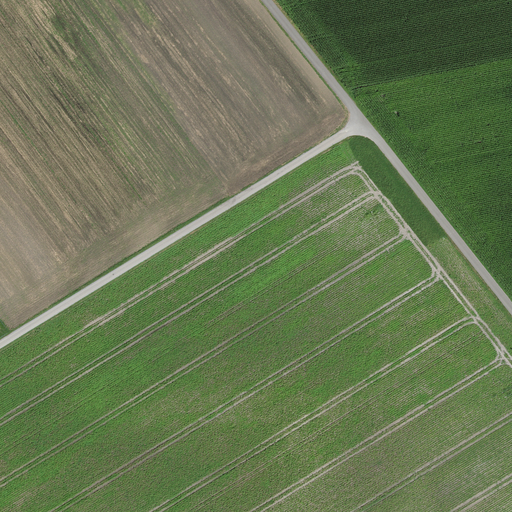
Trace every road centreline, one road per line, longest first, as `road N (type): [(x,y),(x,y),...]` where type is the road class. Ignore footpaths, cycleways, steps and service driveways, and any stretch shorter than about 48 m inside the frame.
road 1 (track): [(362,114),(0,345)]
road 2 (track): [(362,114),(511,304)]
road 3 (track): [(268,0),(362,114)]
